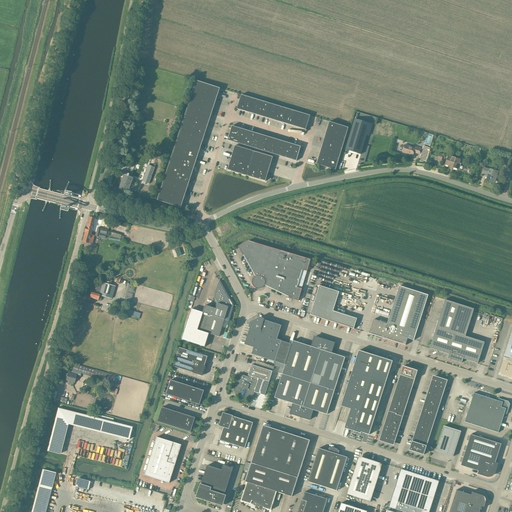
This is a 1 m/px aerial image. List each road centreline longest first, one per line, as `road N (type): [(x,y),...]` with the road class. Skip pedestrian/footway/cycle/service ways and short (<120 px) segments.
road 1 (unclassified): [(1,511),(87,206)]
road 2 (unclassified): [(498,488),(215,398)]
road 3 (unclassified): [(511,390),(245,305)]
road 4 (unclassified): [(511,201),(401,169),(295,186)]
road 5 (track): [(22,193),(80,0)]
